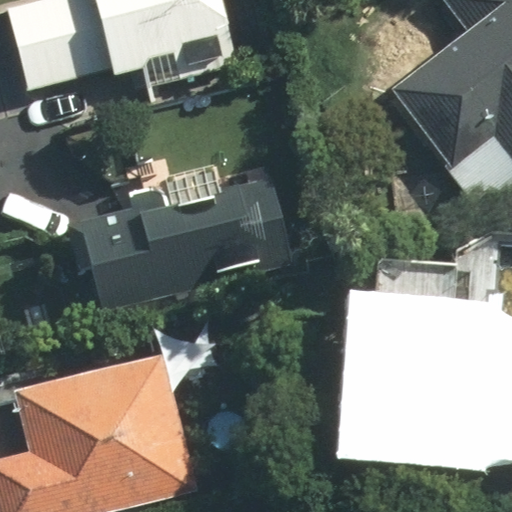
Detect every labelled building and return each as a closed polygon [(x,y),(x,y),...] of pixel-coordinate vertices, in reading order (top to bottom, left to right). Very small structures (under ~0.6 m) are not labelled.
[(31,0),(13,4),(32,89),(147,62),(153,86),(245,65),(230,0),(31,0)] [(511,0),(455,0),(477,28),(399,86),(459,164),(501,133),(511,148),(511,0)] [(298,45),(259,43),(256,89),(295,91),(298,45)] [(277,173),(78,220),(99,309),(299,262),(277,173)] [(511,335),(377,325),(369,416),(511,427),(511,335)] [(26,386),(41,451),(0,460),(0,478),(7,511),(107,511),(200,491),(169,354),(26,386)]
